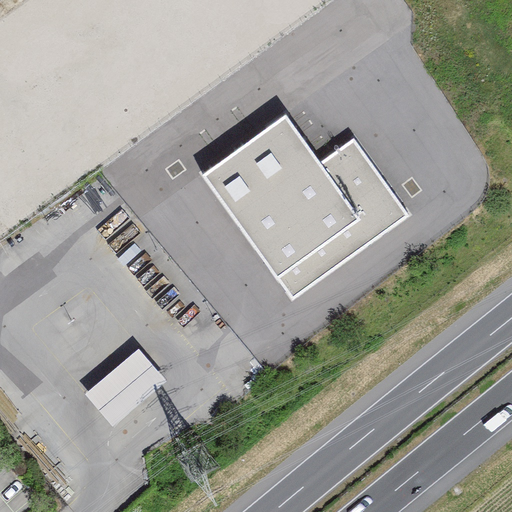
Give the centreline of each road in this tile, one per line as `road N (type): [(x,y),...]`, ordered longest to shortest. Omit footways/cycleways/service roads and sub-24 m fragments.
road 1 (motorway): [(511,318),(274,511)]
road 2 (motorway): [(369,511),(511,396)]
